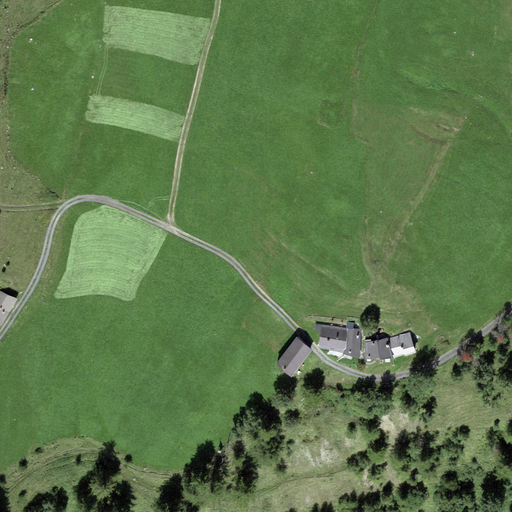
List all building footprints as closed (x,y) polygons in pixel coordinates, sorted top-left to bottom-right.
[(17,300),(0,289),(0,328),(1,328),(7,318),(14,305),(17,300)] [(316,324),(315,331),(321,332),(319,347),(331,349),(343,351),(347,328),(316,324)] [(360,329),(347,328),(343,351),(342,355),(351,356),(359,357),(360,329)] [(409,331),(388,337),(393,357),(399,355),(414,351),(409,331)] [(388,337),(365,342),(366,359),(373,359),(386,358),(393,357),(388,337)] [(311,350),(295,338),(276,362),(291,375),(302,361),(311,350)]
